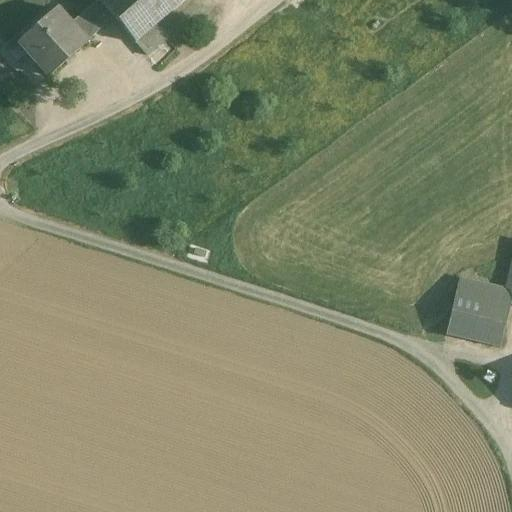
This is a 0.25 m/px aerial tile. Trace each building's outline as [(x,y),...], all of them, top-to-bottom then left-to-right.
[(101,0),(98,3),(112,19),(134,45),(135,44),(155,26),(185,0),(101,0)] [(94,6),(69,25),(85,43),(112,19),(98,3),(94,6)] [(55,10),(22,40),(40,60),(36,63),(48,77),(86,44),(85,43),(69,25),(55,10)] [(155,26),(135,44),(147,57),(167,40),(155,26)] [(505,291),(461,281),(458,293),(509,304),(511,292),(505,291)] [(458,293),(455,292),(445,336),(499,349),(509,306),(509,304),(458,293)]
